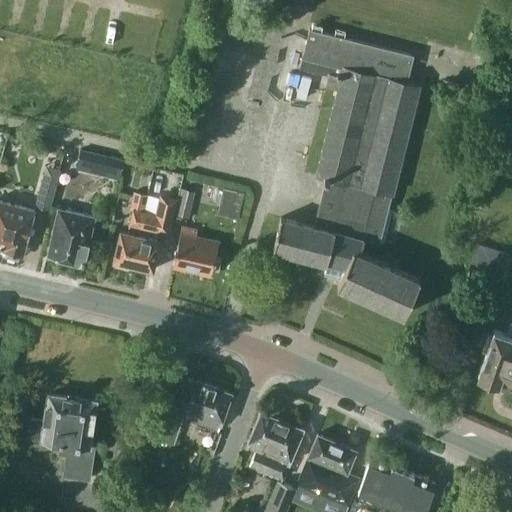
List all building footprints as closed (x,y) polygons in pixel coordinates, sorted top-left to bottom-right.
[(272,249),(326,262),(323,272),(340,276),(337,284),(404,314),(420,277),(360,251),(364,237),(379,241),(419,84),(405,81),(412,53),(308,27),(299,65),(328,73),(325,84),(337,87),(316,173),(328,176),(316,225),(280,216),(272,249)] [(80,149),(77,165),(102,171),(106,155),(80,149)] [(49,208),(55,185),(59,168),(46,164),(35,205),(49,208)] [(181,187),(175,214),(188,217),(194,190),(181,187)] [(229,187),(224,208),(239,212),(244,191),(229,187)] [(133,190),(129,207),(132,208),(133,208),(144,210),(145,210),(148,194),(133,190)] [(145,210),(144,210),(138,234),(131,264),(152,269),(159,239),(149,236),(150,230),(169,230),(174,210),(176,202),(161,198),(159,208),(158,213),(145,210)] [(22,252),(34,209),(0,199),(0,245),(6,247),(5,253),(17,257),(19,251),(22,252)] [(83,262),(94,216),(58,207),(47,254),(83,262)] [(128,263),(131,264),(138,234),(144,210),(133,208),(132,208),(129,224),(130,224),(128,231),(120,230),(113,260),(116,260),(115,265),(127,268),(128,263)] [(210,274),(218,241),(195,235),(197,229),(181,225),(172,265),(210,274)] [(477,242),(469,268),(485,274),(489,261),(505,266),(509,253),(477,242)] [(511,323),(509,322),(505,332),(493,328),(491,334),(486,332),(481,347),(486,349),(477,374),(481,375),(479,381),(492,385),(494,379),(511,385),(511,323)] [(219,429),(231,392),(186,376),(171,418),(157,413),(150,435),(171,442),(178,422),(181,423),(183,416),(219,429)] [(89,477),(93,451),(88,450),(96,399),(48,392),(44,419),(31,417),(28,435),(42,437),(42,438),(60,441),(59,452),(66,453),(64,474),(89,477)] [(249,463),(273,473),(282,476),(303,427),(260,409),(246,444),(255,448),(249,463)] [(347,503),(359,476),(347,471),(356,448),(317,432),(296,482),(347,503)] [(410,511),(424,511),(435,481),(414,473),(414,472),(392,463),(391,464),(370,455),(357,491),(368,495),(366,500),(371,502),(373,497),(410,511)] [(285,511),(296,487),(276,479),(262,511),(285,511)]
